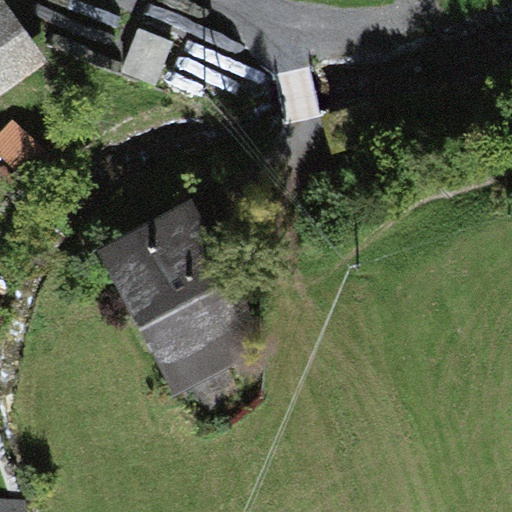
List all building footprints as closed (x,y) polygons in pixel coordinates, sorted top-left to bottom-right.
[(2,7),(0,8),(0,90),(42,61),(2,7)] [(138,31),(122,73),(155,85),(170,44),(138,31)] [(329,117),(339,151),(382,135),(373,101),(329,117)] [(191,223),(120,260),(181,373),(252,335),(191,223)] [(0,503),(0,511),(21,511),(22,504),(0,503)]
